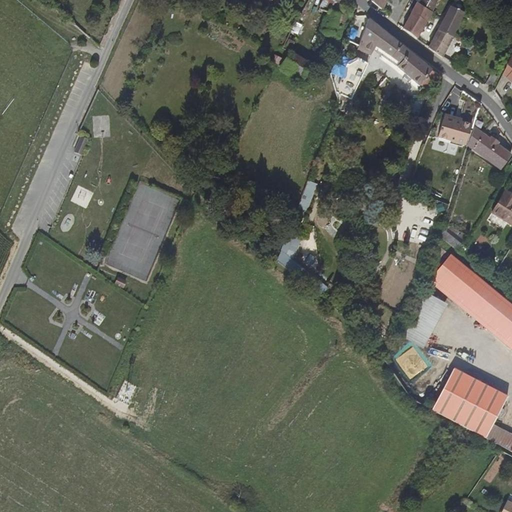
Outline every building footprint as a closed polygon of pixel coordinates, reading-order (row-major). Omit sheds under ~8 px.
[(352,1),(350,0),(323,0),(318,9),(322,13),(320,18),(323,21),(322,23),(325,25),(323,30),(339,38),(346,23),(340,19),(352,1)] [(386,0),(376,0),(375,2),(383,9),(386,0)] [(436,11),(441,0),(422,0),(422,3),(436,11)] [(414,12),(430,21),(436,11),(422,3),(419,2),(414,12)] [(406,29),(420,38),(430,21),(414,12),(406,29)] [(465,17),(464,16),(458,13),(456,16),(448,13),(441,29),(456,37),(465,17)] [(386,32),(370,20),(358,45),(362,46),(361,49),(372,53),(376,47),(378,49),(386,32)] [(446,56),(456,37),(441,29),(433,47),(446,56)] [(442,74),(386,32),(378,49),(399,66),(397,68),(421,86),(422,85),(434,93),(442,74)] [(306,52),(311,55),(319,37),(310,33),(305,43),(309,45),(306,52)] [(458,65),(468,72),(479,50),(472,46),(467,56),(464,55),(458,65)] [(286,60),(306,70),(310,61),(290,52),(286,60)] [(344,78),(359,86),(369,61),(358,57),(347,64),(342,77),(344,78)] [(342,77),(335,95),(336,99),(344,78),(342,77)] [(353,102),(359,86),(344,78),(336,99),(350,105),(351,102),(353,102)] [(490,87),(496,91),(500,82),(495,78),(490,87)] [(452,108),(450,114),(460,118),(461,114),(467,117),(468,114),(452,108)] [(460,118),(450,114),(445,130),(471,139),(478,120),(467,117),(461,114),(460,118)] [(472,150),(474,152),(486,138),(478,132),(472,150)] [(74,152),(82,156),(89,140),(81,137),(74,152)] [(488,163),(489,163),(502,148),(503,148),(496,142),(494,144),(486,138),(474,152),(488,163)] [(511,157),(502,148),(489,163),(504,175),(511,165),(511,157)] [(297,207),(308,211),(316,185),(305,182),(297,207)] [(496,217),(511,227),(511,196),(510,195),(496,217)] [(287,231),(281,248),(293,256),(301,236),(287,231)] [(278,259),(311,281),(317,272),(293,256),(281,248),(278,259)] [(438,276),(428,289),(462,315),(511,357),(511,307),(452,259),(438,276)] [(404,339),(424,349),(447,304),(427,294),(404,339)] [(455,425),(495,445),(499,437),(493,433),(509,402),(510,400),(457,372),(443,398),(435,413),(455,425)]
